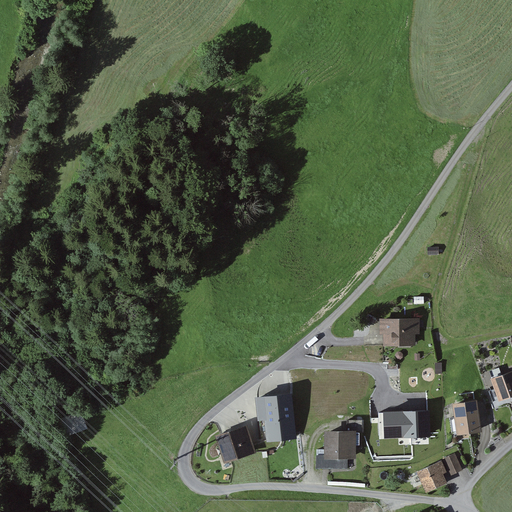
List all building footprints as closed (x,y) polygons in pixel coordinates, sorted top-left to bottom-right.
[(421,318),(380,319),(380,334),(384,335),(384,346),(416,345),(416,334),(421,334),(421,318)] [(511,372),(493,379),(500,400),(511,396),(511,372)] [(291,393),(258,396),(260,418),(266,418),(268,439),(295,437),(291,393)] [(458,435),(481,432),(477,401),(453,404),(458,435)] [(223,461),(254,452),(246,424),(214,433),(223,461)] [(347,457),(355,457),(356,430),(324,430),(324,454),(317,454),(317,468),(347,468),(347,457)] [(452,475),(463,470),(456,453),(444,458),(452,475)] [(448,471),(442,459),(417,471),(427,492),(447,483),(443,473),(448,471)]
